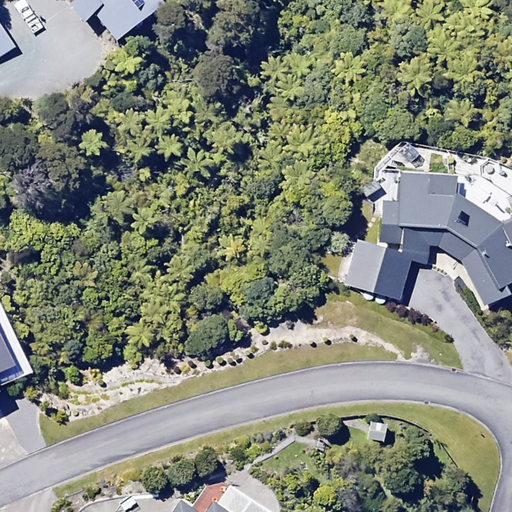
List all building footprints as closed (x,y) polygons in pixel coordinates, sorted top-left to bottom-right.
[(162,4),(159,0),(85,0),(115,39),(162,4)] [(0,55),(12,48),(0,28),(0,55)] [(465,277),(483,311),(509,291),(507,288),(511,283),(511,219),(508,220),(465,198),(470,182),(401,172),(396,204),(384,202),(377,246),(354,242),(347,286),(402,295),(407,258),(426,261),(428,249),(459,258),(468,275),(465,277)] [(0,385),(30,373),(0,306),(0,385)] [(191,511),(180,503),(173,511),(255,511),(211,481),(191,511)]
